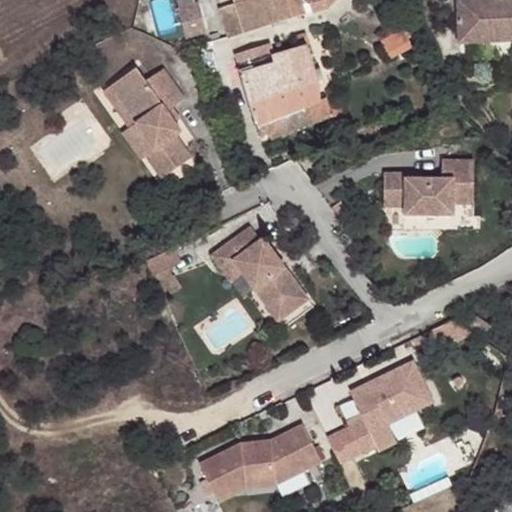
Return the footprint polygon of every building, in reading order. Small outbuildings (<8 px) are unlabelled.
[(299,0),(234,0),(236,4),(220,10),(227,34),(304,13),(299,0)] [(308,0),(299,0),(304,13),(312,11),(308,0)] [(308,0),(312,11),(327,6),(334,0),(308,0)] [(511,0),(454,0),(455,41),(511,40),(511,0)] [(196,4),(179,9),(188,38),(205,33),(196,4)] [(243,75),(257,125),(322,99),(321,83),(308,35),(296,38),(299,50),(274,57),(271,47),(239,56),(245,74),(243,75)] [(160,112),(164,108),(175,98),(152,71),(137,83),(127,73),(103,94),(130,128),(152,154),(144,160),(161,181),(186,160),(170,139),(177,133),(169,122),(160,112)] [(130,128),(103,94),(95,100),(123,134),(130,128)] [(267,136),(271,141),(332,116),(327,98),(322,99),(257,125),(262,138),(267,136)] [(173,119),(164,108),(160,112),(169,122),(173,119)] [(140,164),(144,160),(152,154),(130,128),(123,134),(118,138),(140,164)] [(452,189),(472,189),(472,161),(445,161),(446,179),(424,179),(409,179),(409,173),(383,173),(383,206),(405,207),(405,213),(452,213),(452,204),(452,189)] [(472,204),(472,189),(452,189),(452,204),(472,204)] [(275,320),(305,300),(285,269),(281,272),(272,258),(276,256),(265,238),(261,241),(250,227),(211,253),(218,264),(231,256),(241,271),(275,320)] [(173,244),(144,258),(151,273),(169,265),(180,260),(173,244)] [(228,280),(241,271),(231,256),(218,264),(228,280)] [(281,272),(285,269),(276,256),(272,258),(281,272)] [(169,265),(151,273),(160,293),(180,284),(174,272),(173,274),(169,265)] [(488,315),(493,303),(473,296),(468,307),(488,315)] [(311,309),(305,300),(275,320),(269,325),(275,334),(311,309)] [(19,339),(44,326),(38,314),(12,326),(19,339)] [(348,424),(361,451),(376,444),(368,429),(430,398),(412,359),(349,390),(362,417),(348,424)] [(238,441),(197,461),(204,476),(198,479),(205,493),(211,490),(214,497),(242,484),(274,482),(319,460),(300,422),(273,435),(272,432),(238,441)]
